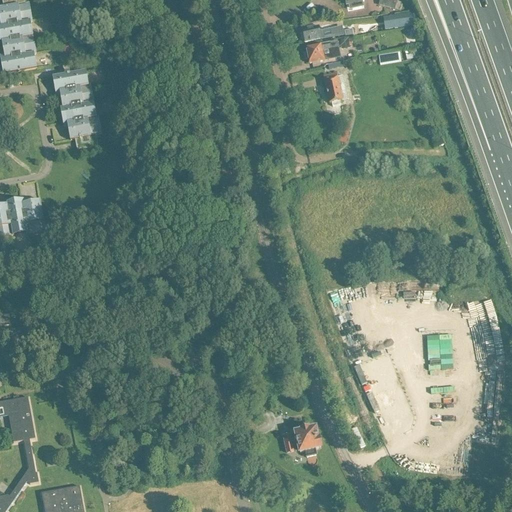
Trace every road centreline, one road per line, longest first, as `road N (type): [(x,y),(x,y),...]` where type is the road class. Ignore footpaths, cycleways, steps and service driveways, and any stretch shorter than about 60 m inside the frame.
road 1 (tertiary): [(375,511),(301,357),(246,162)]
road 2 (residential): [(0,337),(120,340),(185,380)]
road 3 (residential): [(246,162),(283,151),(290,140),(262,0)]
road 4 (tertiary): [(246,162),(209,0)]
road 5 (residential): [(0,93),(35,91),(48,161),(44,174),(0,183)]
road 6 (motorway): [(432,0),(499,147)]
road 7 (motorway): [(446,0),(499,147)]
road 8 (residential): [(244,511),(227,451),(185,380)]
